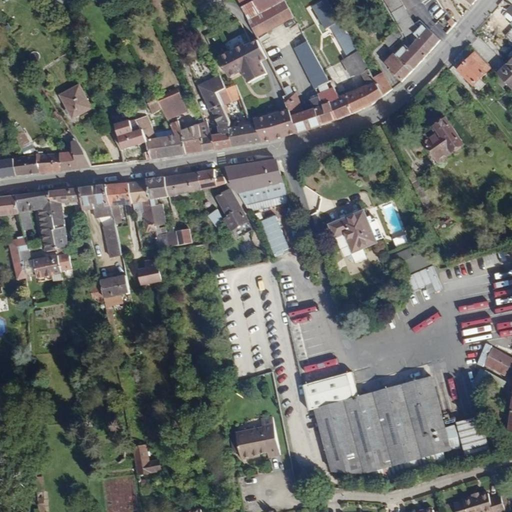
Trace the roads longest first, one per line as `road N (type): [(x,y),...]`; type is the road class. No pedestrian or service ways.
road 1 (secondary): [(490,0),(402,95),(341,128),(221,158),(0,186)]
road 2 (residential): [(511,465),(398,498),(265,493)]
